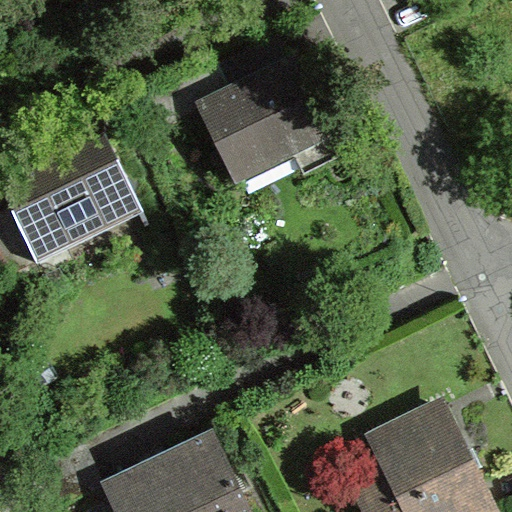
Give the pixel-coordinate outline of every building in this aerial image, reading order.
[(322,135),(283,64),(227,94),(214,70),(163,97),(178,125),(194,116),(230,184),(322,135)] [(0,203),(8,220),(0,224),(0,265),(14,294),(37,283),(31,270),(135,220),(102,153),(0,202),(0,203)] [(0,300),(14,294),(0,265),(0,300)] [(491,511),(438,402),(361,439),(381,479),(353,492),(363,511),(491,511)] [(238,511),(203,439),(100,489),(111,511),(238,511)] [(45,511),(65,511),(94,498),(69,450),(25,473),(45,511)]
